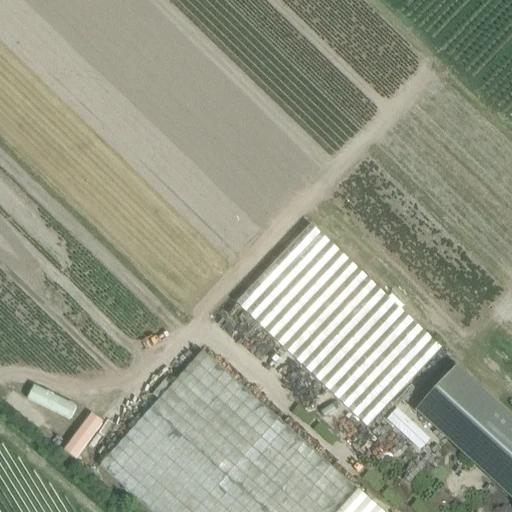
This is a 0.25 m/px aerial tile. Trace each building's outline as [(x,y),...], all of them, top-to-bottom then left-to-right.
[(236,304),(366,427),(440,349),(310,226),(236,304)] [(381,511),(203,352),(100,467),(149,511),(381,511)] [(415,411),(511,499),(511,416),(457,366),(415,411)] [(34,385),(28,400),(72,419),(78,405),(34,385)] [(40,426),(47,416),(12,391),(5,401),(40,426)] [(62,449),(75,459),(104,422),(91,412),(62,449)]
